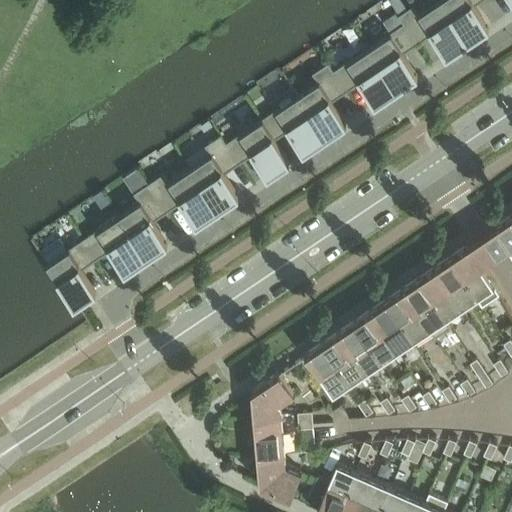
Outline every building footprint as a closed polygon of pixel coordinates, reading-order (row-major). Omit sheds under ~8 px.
[(467,36),(443,0),(436,0),(421,11),(415,3),(399,13),(404,21),(418,42),(437,30),(449,48),(467,36)] [(480,0),(443,0),(467,36),(485,23),(473,5),(480,0)] [(418,42),(404,21),(390,31),(370,45),(396,84),(414,71),(402,53),(418,42)] [(334,68),(348,89),(365,78),(377,96),(396,84),(370,45),(349,59),(349,58),(334,68)] [(348,89),(334,68),(329,60),(313,71),(319,79),(298,93),(324,132),(342,120),(330,101),(348,89)] [(324,132),(298,93),(278,107),(278,106),(263,116),(277,137),(294,126),(306,144),(324,132)] [(277,137),(263,116),(262,117),(242,131),(227,140),(241,161),(258,150),(270,168),(287,157),(289,156),(277,137)] [(194,169),(196,172),(217,204),(235,191),(223,173),(241,161),(227,140),(222,133),(206,143),(212,151),(191,165),(194,169)] [(194,169),(191,165),(171,179),(165,171),(150,181),(169,209),(186,198),(199,216),(217,204),(196,172),(193,169),(194,169)] [(146,252),(164,239),(152,221),(169,209),(150,181),(135,191),(140,199),(120,213),(146,252)] [(84,236),(98,257),(115,245),(128,264),(146,252),(120,213),(99,227),(99,226),(84,236)] [(511,214),(496,225),(511,249),(511,214)] [(98,257),(84,236),(69,247),(48,261),(74,300),(76,299),(93,287),(80,269),(98,257)] [(451,255),(484,304),(500,292),(468,244),(451,255)] [(435,266),(462,306),(477,296),(483,304),(484,304),(451,255),(435,266)] [(462,306),(435,266),(419,277),(446,317),(462,306)] [(403,287),(430,328),(436,335),(452,325),(446,317),(419,277),(403,287)] [(387,298),(414,338),(430,328),(403,287),(387,298)] [(371,309),(398,349),(414,338),(387,298),(371,309)] [(355,320),(382,360),(398,349),(371,309),(355,320)] [(339,330),(366,371),(382,360),(355,320),(339,330)] [(323,341),(350,381),(366,371),(339,330),(323,341)] [(350,381),(323,341),(307,352),(334,392),(350,381)] [(487,386),(494,381),(478,357),(471,362),(487,386)] [(503,374),(504,373),(509,369),(501,358),(495,362),(503,374)] [(295,392),(280,370),(253,388),(261,480),(291,494),(302,469),(287,462),(281,401),(295,392)] [(462,382),(470,394),(477,389),(468,377),(462,382)] [(443,388),(451,400),(458,396),(450,384),(443,388)] [(423,393),(431,405),(438,401),(430,389),(423,393)] [(403,397),(411,409),(417,404),(409,392),(403,397)] [(389,412),(395,408),(396,407),(388,395),(381,400),(389,412)] [(368,414),(373,410),(374,409),(366,397),(360,402),(368,414)] [(313,410),(299,411),(299,419),(314,418),(313,410)] [(314,418),(299,419),(300,427),(314,425),(314,418)] [(416,440),(409,436),(403,450),(410,453),(416,440)] [(437,439),(436,439),(430,436),(424,449),(431,453),(437,439)] [(394,441),(388,438),(387,437),(381,451),(388,454),(394,441)] [(458,440),(451,437),(450,437),(444,450),(452,453),(458,440)] [(478,441),(471,438),(465,451),(472,455),(478,441)] [(316,440),(301,442),(302,450),(316,448),(316,440)] [(373,443),(371,442),(365,440),(359,453),(367,456),(373,443)] [(492,457),(498,443),(491,440),(485,454),(492,457)] [(307,499),(307,500),(318,505),(333,511),(337,511),(357,469),(338,461),(330,479),(318,474),(307,499)] [(357,469),(337,511),(358,511),(374,477),(358,470),(357,469)] [(374,477),(358,511),(378,511),(391,484),(377,478),(374,477)] [(391,484),(378,511),(400,511),(409,492),(396,486),(391,484)] [(427,500),(421,511),(442,511),(444,508),(445,508),(449,499),(438,494),(430,491),(426,500),(427,500)] [(409,492),(400,511),(421,511),(427,500),(426,500),(415,495),(409,492)]
